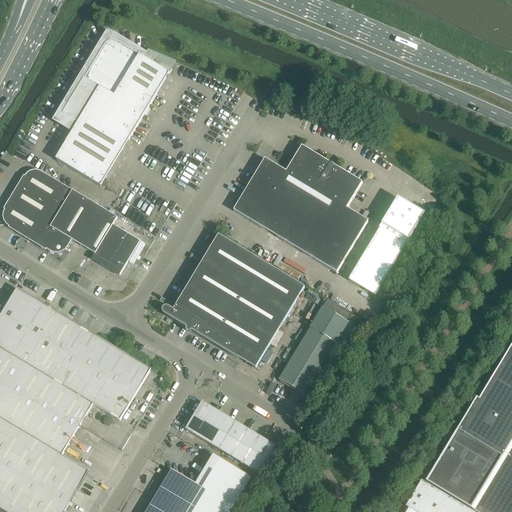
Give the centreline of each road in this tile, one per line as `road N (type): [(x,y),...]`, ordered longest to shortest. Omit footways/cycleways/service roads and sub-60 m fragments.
road 1 (primary): [(228,0),(511,120)]
road 2 (unclassified): [(126,325),(250,115)]
road 3 (primary): [(511,93),(293,0)]
road 4 (unclassified): [(109,511),(195,369)]
road 5 (unclassified): [(126,325),(0,248)]
road 6 (unknown): [(162,117),(118,178),(72,172)]
